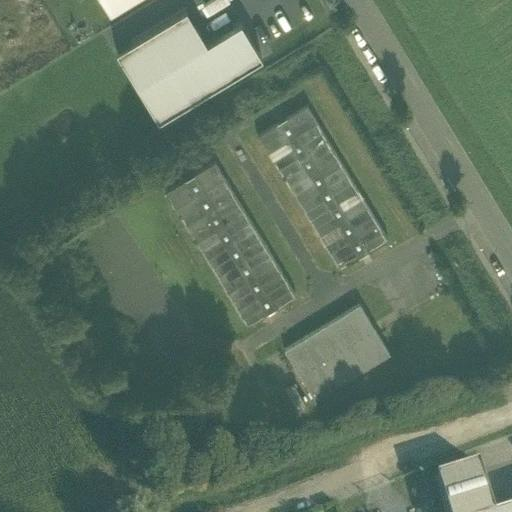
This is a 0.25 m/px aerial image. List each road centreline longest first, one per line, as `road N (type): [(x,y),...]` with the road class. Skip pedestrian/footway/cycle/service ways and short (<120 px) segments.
road 1 (residential): [(355,0),(511,260)]
road 2 (unclassified): [(511,407),(314,492)]
